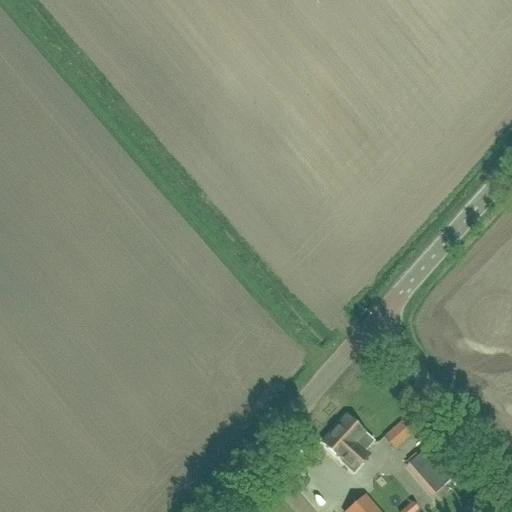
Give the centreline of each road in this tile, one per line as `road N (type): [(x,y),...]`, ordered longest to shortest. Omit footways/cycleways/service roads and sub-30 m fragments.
road 1 (unclassified): [(206,511),(373,324)]
road 2 (unclassified): [(373,324),(511,166)]
road 3 (unclassified): [(511,480),(373,324)]
